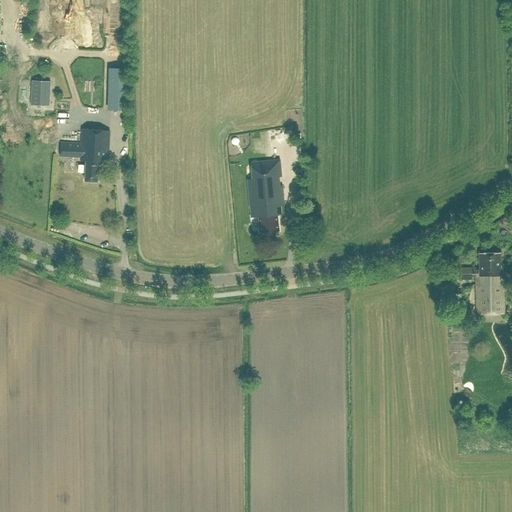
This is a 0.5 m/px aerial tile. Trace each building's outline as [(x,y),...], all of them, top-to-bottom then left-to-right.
[(125,110),(126,82),(125,82),(125,74),(115,74),(114,90),(112,90),(111,110),(125,110)] [(32,80),(30,104),(49,105),(50,81),(32,80)] [(90,81),(90,94),(98,93),(98,81),(90,81)] [(108,166),(110,131),(82,129),(81,144),(60,142),(59,156),(80,157),(80,160),(86,161),(86,165),(80,165),(80,172),(85,173),(85,180),(97,181),(98,165),(108,166)] [(281,205),(284,204),(279,160),(251,162),(252,179),(247,179),(251,217),(258,216),(260,232),(279,230),(277,215),(282,214),(281,205)] [(479,254),(479,267),(460,268),(460,280),(474,280),(474,278),(475,277),(476,315),(504,314),(504,279),(500,278),(500,253),(479,254)]
